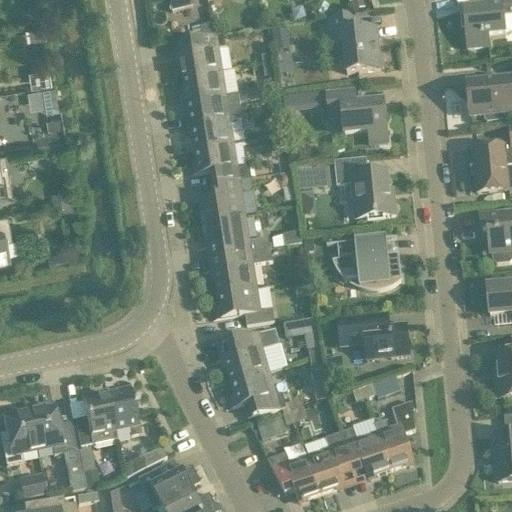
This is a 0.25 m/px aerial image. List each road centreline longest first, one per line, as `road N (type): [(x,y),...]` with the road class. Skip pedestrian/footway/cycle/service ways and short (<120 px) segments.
road 1 (residential): [(396,511),(430,501),(451,480),(460,453),(411,0)]
road 2 (unclassified): [(147,314),(159,281),(156,248),(115,0)]
road 3 (residential): [(245,511),(147,314)]
road 4 (unclassified): [(0,367),(104,345),(147,314)]
